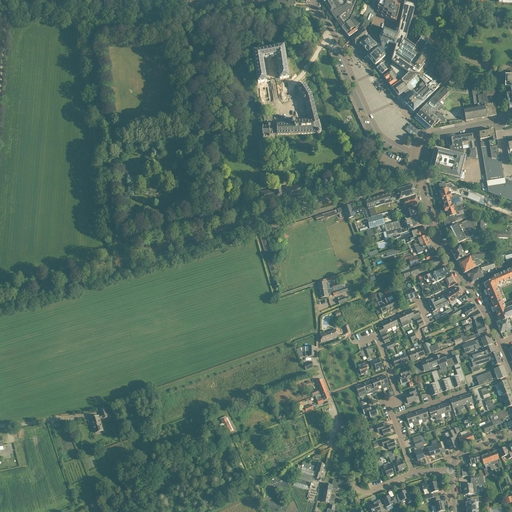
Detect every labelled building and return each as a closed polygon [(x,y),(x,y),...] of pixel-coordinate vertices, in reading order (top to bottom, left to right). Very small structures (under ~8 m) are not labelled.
[(328,0),(324,2),(331,12),(341,8),(342,7),(344,8),(347,0),(328,0)] [(332,14),(336,20),(344,14),(345,13),(347,13),(348,10),(351,11),(354,3),(355,0),(347,0),(344,8),(342,7),(341,8),(331,12),(332,14)] [(401,2),(401,0),(381,0),(378,8),(376,14),(377,14),(374,21),(393,30),(396,22),(398,12),(399,9),(401,2)] [(511,0),(466,0),(467,4),(471,4),(470,8),(476,8),(476,7),(482,8),(482,5),(481,5),(481,2),(482,2),(482,0),(499,0),(499,3),(511,3),(511,71),(510,72),(510,76),(505,76),(505,88),(510,88),(510,89),(510,90),(511,94),(506,95),(509,109),(511,108),(511,0)] [(403,83),(393,90),(398,97),(404,92),(409,96),(403,102),(414,113),(417,110),(416,110),(448,79),(447,78),(442,84),(441,83),(438,87),(435,83),(436,80),(437,81),(437,80),(436,80),(441,64),(445,67),(446,67),(433,58),(433,59),(432,60),(428,57),(435,48),(421,38),(415,47),(405,41),(415,6),(406,3),(405,3),(405,2),(404,2),(397,35),(399,35),(395,46),(396,46),(395,48),(393,54),(390,67),(391,69),(399,80),(400,79),(403,83)] [(356,45),(359,42),(366,36),(367,36),(378,9),(369,5),(364,16),(364,20),(365,21),(364,23),(362,26),(363,28),(351,39),(356,45)] [(336,20),(341,27),(347,23),(346,23),(350,20),(348,18),(350,16),(349,15),(350,14),(351,11),(348,10),(347,13),(345,13),(344,14),(336,20)] [(341,27),(346,33),(352,28),(353,29),(357,26),(358,26),(358,25),(357,25),(358,24),(358,25),(362,20),(360,19),(357,23),(356,21),(357,17),(352,15),(350,20),(346,23),(347,23),(341,27)] [(352,28),(346,33),(349,37),(353,34),(357,31),(359,29),(358,28),(359,27),(358,26),(357,26),(353,29),(352,28)] [(372,62),(375,66),(386,56),(395,48),(396,46),(395,46),(399,35),(397,35),(394,34),(391,32),(383,29),(380,36),(379,38),(374,50),(370,54),(367,57),(371,60),(372,62)] [(369,53),(370,54),(374,50),(379,38),(380,36),(378,33),(376,35),(377,37),(374,39),(371,35),(368,37),(367,36),(366,36),(360,42),(359,42),(360,44),(368,54),(369,53)] [(288,77),(287,67),(284,46),(252,51),(258,86),(259,86),(261,98),(262,101),(263,105),(264,105),(265,108),(268,107),(270,107),(273,106),(272,104),(274,104),(273,100),(274,99),(271,84),(270,80),(266,81),(262,58),(265,57),(265,58),(274,57),(274,56),(276,56),(280,79),(288,77)] [(395,48),(386,56),(389,58),(393,54),(395,48)] [(382,64),(380,66),(376,69),(382,75),(387,70),(384,66),(382,64)] [(390,86),(391,87),(399,80),(391,69),(387,73),(388,75),(384,77),(383,77),(390,86)] [(391,87),(393,90),(403,83),(400,79),(399,80),(391,87)] [(443,87),(448,92),(451,90),(466,92),(467,85),(448,83),(443,87)] [(321,131),(321,130),(312,95),(305,84),(295,90),(298,95),(299,95),(302,100),(306,118),(306,121),(295,121),(295,120),(293,118),(291,119),(290,120),(290,127),(281,127),(276,127),(273,128),(273,135),(276,135),(281,135),(316,135),(317,136),(318,136),(319,136),(320,136),(320,135),(321,135),(321,134),(322,133),(322,132),(321,132),(321,131)] [(496,108),(494,88),(483,88),(483,87),(476,86),(479,104),(481,104),(482,107),(484,106),(486,118),(496,116),(495,108),(496,108)] [(429,101),(417,115),(431,128),(433,126),(433,127),(436,124),(436,125),(438,122),(439,123),(447,122),(447,120),(439,114),(436,111),(438,109),(440,110),(443,107),(441,105),(442,105),(438,102),(448,92),(443,87),(429,101)] [(484,106),(482,107),(464,109),(464,115),(465,120),(465,121),(486,118),(484,106)] [(263,138),(270,138),(270,135),(273,135),(273,128),(270,127),(270,125),(269,124),(266,125),(266,127),(262,128),(263,138)] [(488,192),(501,197),(508,180),(505,179),(504,179),(501,165),(502,165),(501,160),(499,159),(494,130),(479,133),(479,138),(481,143),(480,143),(481,148),(487,182),(488,192)] [(473,134),(461,136),(462,146),(463,149),(469,148),(470,150),(475,149),(474,141),(474,139),(473,134)] [(448,146),(449,151),(464,154),(463,149),(462,146),(461,136),(454,137),(450,137),(448,139),(449,145),(448,146)] [(449,151),(435,148),(429,171),(434,173),(441,174),(460,179),(466,155),(449,151)] [(326,160),(305,165),(306,169),(327,164),(326,160)] [(508,180),(501,197),(511,201),(511,181),(510,181),(508,181),(508,180)] [(444,184),(439,185),(441,191),(439,191),(440,193),(448,191),(447,189),(450,188),(451,192),(478,200),(479,196),(466,191),(466,189),(451,184),(450,184),(450,183),(445,185),(444,183),(444,184)] [(302,185),(285,188),(280,189),(278,189),(276,190),(260,192),(261,199),(259,199),(259,203),(263,202),(263,200),(278,197),(279,197),(281,197),(304,193),(302,185)] [(397,191),(398,195),(414,190),(413,186),(397,191)] [(395,201),(396,201),(402,199),(415,195),(414,190),(398,195),(399,197),(395,198),(395,199),(394,200),(395,201)] [(448,191),(440,193),(440,196),(441,196),(443,201),(457,197),(456,195),(450,197),(449,193),(448,193),(448,191)] [(368,209),(374,208),(384,204),(385,205),(391,203),(390,198),(388,193),(365,201),(367,205),(368,209)] [(402,199),(396,201),(397,204),(402,202),(404,208),(417,205),(415,196),(415,195),(402,199)] [(457,197),(443,201),(445,207),(452,205),(453,207),(463,205),(463,204),(462,202),(460,202),(459,198),(458,196),(457,197)] [(441,208),(440,209),(442,218),(443,217),(463,212),(467,211),(465,207),(463,205),(453,207),(452,205),(445,207),(441,208)] [(347,215),(348,215),(349,219),(353,217),(353,215),(363,212),(363,211),(361,207),(351,210),(350,206),(344,207),(345,211),(347,216),(347,215)] [(377,216),(374,208),(368,209),(371,218),(377,216)] [(406,210),(404,212),(402,213),(403,215),(405,214),(405,218),(410,217),(419,215),(417,208),(406,210)] [(443,217),(442,218),(445,226),(446,226),(449,225),(449,224),(450,224),(454,223),(458,221),(465,218),(470,216),(467,211),(463,212),(443,217)] [(384,222),(382,214),(367,219),(370,229),(385,224),(384,222)] [(406,219),(403,220),(404,224),(407,223),(408,230),(413,228),(422,226),(419,217),(406,220),(406,219)] [(475,229),(475,220),(467,222),(462,224),(461,223),(451,229),(455,237),(463,234),(462,232),(467,229),(475,229)] [(384,225),(386,232),(400,228),(398,221),(392,223),(388,224),(385,225),(384,225)] [(386,232),(388,239),(397,236),(400,234),(402,234),(400,228),(386,232)] [(399,239),(399,240),(400,241),(401,241),(405,239),(407,244),(410,243),(411,242),(411,241),(421,238),(426,236),(423,228),(418,230),(400,236),(401,238),(400,238),(399,238),(399,239)] [(463,234),(455,237),(458,244),(465,240),(468,238),(468,236),(474,233),(478,234),(478,231),(477,231),(478,230),(473,230),(467,230),(465,231),(465,232),(463,234)] [(410,243),(407,244),(409,248),(410,250),(415,248),(420,246),(429,242),(428,240),(426,236),(421,238),(411,241),(411,242),(410,243)] [(415,248),(410,250),(412,254),(413,254),(414,256),(416,255),(423,252),(423,251),(424,250),(425,248),(430,244),(429,242),(420,246),(415,248)] [(425,248),(424,250),(424,251),(426,254),(427,256),(429,256),(429,255),(435,251),(435,250),(431,245),(430,244),(425,248)] [(451,252),(456,261),(465,256),(470,254),(466,247),(460,246),(451,252)] [(427,256),(424,257),(426,260),(436,257),(438,256),(435,251),(429,255),(429,256),(427,256)] [(417,257),(414,258),(413,258),(412,255),(404,258),(405,261),(409,260),(410,266),(418,263),(417,257)] [(463,261),(459,263),(462,268),(465,273),(466,273),(470,270),(476,267),(481,264),(480,264),(480,262),(479,261),(484,257),(481,257),(477,257),(474,259),(471,259),(470,257),(463,261)] [(429,262),(415,268),(417,274),(424,272),(423,269),(430,266),(432,269),(444,264),(440,258),(429,262)] [(501,260),(494,262),(489,264),(483,266),(480,267),(478,268),(471,271),(466,274),(468,277),(469,278),(485,270),(486,271),(495,268),(496,269),(496,271),(507,265),(507,264),(505,260),(505,259),(501,260)] [(452,275),(449,271),(446,266),(445,267),(427,275),(426,275),(425,274),(420,277),(413,279),(414,282),(420,280),(422,286),(427,285),(427,286),(430,285),(432,284),(434,291),(435,291),(436,293),(436,294),(443,290),(439,281),(444,279),(452,275)] [(417,274),(415,268),(409,270),(408,267),(401,270),(402,274),(403,274),(404,278),(411,275),(412,277),(417,274)] [(511,268),(492,277),(493,280),(496,287),(511,279),(511,268)] [(485,270),(469,278),(472,282),(476,280),(483,277),(483,276),(487,274),(486,271),(485,270)] [(318,283),(319,291),(330,289),(329,282),(338,279),(337,275),(323,280),(323,282),(318,283)] [(457,283),(454,279),(446,283),(448,288),(457,283)] [(493,280),(483,284),(500,322),(506,319),(505,316),(506,316),(505,313),(504,314),(503,312),(507,310),(504,305),(496,287),(493,280)] [(330,289),(319,291),(320,298),(328,297),(328,294),(333,293),(334,296),(338,295),(345,292),(343,286),(342,282),(331,285),(332,288),(330,289)] [(458,287),(451,292),(456,300),(459,298),(462,303),(467,299),(463,293),(462,294),(458,287)] [(414,288),(404,293),(407,301),(417,297),(414,288)] [(390,310),(385,299),(381,292),(378,294),(381,300),(382,299),(383,300),(382,300),(384,304),(379,306),(379,307),(379,308),(380,310),(381,310),(382,314),(390,310)] [(446,294),(450,304),(456,300),(451,292),(446,295),(446,294)] [(446,294),(440,297),(444,306),(450,304),(446,294)] [(337,299),(339,304),(346,301),(344,296),(337,299)] [(434,300),(439,310),(439,309),(444,306),(440,297),(434,300)] [(387,298),(385,299),(390,310),(397,307),(394,299),(389,302),(387,298)] [(439,310),(434,300),(428,303),(432,312),(439,310)] [(507,310),(503,312),(504,314),(505,313),(506,316),(505,316),(506,319),(507,319),(510,318),(511,317),(511,301),(504,305),(507,310)] [(473,305),(463,310),(465,315),(466,315),(467,317),(468,316),(478,310),(477,309),(474,304),(473,305)] [(452,314),(454,317),(461,313),(459,309),(452,314)] [(415,321),(416,320),(421,318),(418,311),(413,313),(411,310),(405,313),(408,320),(413,318),(415,321)] [(478,310),(468,316),(470,320),(472,323),(482,318),(480,314),(478,310)] [(404,322),(408,320),(405,313),(398,316),(400,321),(401,323),(402,325),(405,324),(404,322)] [(395,317),(388,321),(392,328),(393,330),(397,328),(399,327),(398,325),(397,322),(395,317)] [(465,329),(463,330),(464,332),(471,329),(470,328),(472,327),(473,329),(476,328),(485,325),(482,318),(472,323),(468,324),(468,325),(464,326),(465,329)] [(500,322),(497,323),(501,333),(506,331),(506,332),(511,329),(511,322),(510,318),(507,319),(506,319),(500,322)] [(342,323),(343,327),(346,334),(350,332),(348,325),(347,325),(346,321),(342,323)] [(378,329),(381,336),(386,334),(386,333),(387,332),(386,330),(392,328),(388,321),(381,324),(383,327),(378,329)] [(485,325),(476,328),(478,334),(486,331),(487,331),(486,328),(485,325)] [(320,334),(321,343),(338,337),(336,329),(320,334)] [(465,337),(464,334),(462,335),(455,337),(455,338),(451,339),(446,341),(447,343),(450,343),(452,343),(453,341),(454,341),(455,344),(462,342),(461,339),(465,337)] [(492,344),(489,336),(474,341),(477,349),(482,347),(482,348),(492,344)] [(474,341),(462,346),(465,353),(463,354),(464,356),(468,355),(467,353),(477,349),(474,341)] [(431,352),(429,347),(427,343),(423,344),(428,354),(431,352)] [(430,347),(432,353),(439,350),(437,344),(430,347)] [(492,344),(482,348),(483,350),(485,350),(485,351),(479,352),(473,354),(472,354),(473,357),(473,359),(475,358),(486,355),(495,352),(492,344)] [(425,355),(422,348),(421,345),(414,347),(414,348),(415,350),(418,358),(425,355)] [(305,356),(309,356),(309,357),(315,356),(314,346),(308,347),(309,351),(305,352),(305,356)] [(368,349),(364,350),(367,359),(371,357),(370,354),(372,353),(373,352),(371,348),(368,350),(368,349)] [(415,350),(414,348),(407,351),(408,353),(409,356),(411,361),(418,358),(415,350)] [(403,355),(399,356),(402,364),(409,361),(407,357),(406,354),(405,351),(402,352),(403,355)] [(471,368),(476,366),(475,366),(482,364),(491,361),(493,366),(501,363),(497,352),(489,355),(469,361),(471,368)] [(456,364),(453,358),(447,360),(444,354),(440,356),(440,355),(434,357),(434,358),(421,363),(421,365),(420,365),(422,369),(423,369),(424,370),(430,368),(441,364),(442,369),(456,364)] [(402,364),(399,356),(395,358),(394,355),(391,357),(392,359),(395,366),(402,364)] [(369,361),(372,369),(375,368),(376,370),(383,368),(379,359),(375,360),(375,359),(369,361)] [(312,362),(304,365),(305,369),(306,370),(314,367),(312,362)] [(358,370),(360,371),(361,375),(365,374),(369,373),(367,369),(369,368),(367,362),(361,364),(362,366),(358,367),(359,369),(358,370)] [(457,375),(451,377),(453,384),(455,388),(461,386),(459,381),(465,379),(459,364),(454,366),(457,375)] [(500,380),(507,377),(503,366),(494,370),(476,377),(479,386),(498,379),(500,380)] [(400,372),(402,377),(399,378),(401,384),(410,381),(409,379),(411,378),(408,369),(400,372)] [(440,381),(437,371),(432,372),(435,382),(428,385),(432,396),(438,393),(436,389),(442,387),(440,381)] [(385,375),(378,378),(381,386),(382,388),(382,389),(387,387),(386,384),(388,383),(385,375)] [(451,377),(440,381),(442,387),(443,392),(449,390),(448,386),(453,384),(451,377)] [(374,387),(373,388),(374,392),(379,390),(378,387),(381,386),(378,378),(371,381),(374,387)] [(313,396),(317,395),(321,393),(321,391),(326,389),(322,380),(316,382),(317,386),(318,386),(320,390),(318,391),(317,389),(311,391),(313,396)] [(498,384),(500,390),(508,387),(506,380),(498,384)] [(370,381),(362,384),(365,391),(368,391),(369,394),(375,392),(374,392),(373,388),(372,388),(370,381)] [(365,391),(362,384),(355,387),(358,394),(360,397),(367,395),(365,391)] [(500,390),(502,396),(510,393),(508,387),(500,390)] [(321,393),(317,395),(319,400),(317,401),(318,404),(324,402),(323,401),(330,398),(326,389),(321,391),(321,393)] [(405,396),(408,404),(415,401),(413,396),(416,395),(414,389),(408,391),(410,394),(405,396)] [(470,393),(463,396),(467,408),(474,405),(473,402),(470,393)] [(502,396),(504,402),(511,398),(511,397),(510,393),(502,396)] [(463,396),(457,398),(461,410),(463,409),(464,409),(463,405),(466,404),(467,408),(463,396)] [(461,410),(457,398),(450,400),(453,409),(456,407),(458,411),(459,415),(462,414),(462,413),(461,410)] [(448,403),(442,405),(446,417),(449,416),(448,412),(451,411),(448,403)] [(364,414),(369,413),(371,418),(378,415),(375,407),(370,408),(369,405),(362,408),(364,414)] [(442,405),(435,407),(439,419),(440,420),(442,420),(441,418),(442,418),(441,414),(444,413),(446,417),(442,405)] [(437,420),(439,419),(435,407),(428,410),(430,414),(431,418),(435,417),(436,420),(437,420)] [(100,410),(100,411),(102,415),(99,416),(91,418),(96,433),(103,431),(100,419),(103,419),(109,417),(106,408),(100,410)] [(426,409),(419,411),(423,423),(426,422),(425,418),(429,417),(426,409)] [(505,410),(489,416),(492,424),(493,426),(499,423),(501,427),(504,426),(502,421),(504,420),(505,424),(507,423),(509,428),(511,426),(511,409),(506,412),(505,410)] [(419,411),(413,414),(417,425),(419,424),(419,421),(422,420),(423,423),(419,411)] [(417,425),(413,414),(406,416),(409,424),(412,423),(414,426),(417,425)] [(492,424),(489,416),(487,417),(488,421),(485,422),(486,425),(480,427),(481,432),(484,431),(485,433),(486,433),(487,433),(489,432),(495,430),(493,426),(492,424)] [(227,418),(218,422),(219,425),(217,426),(218,429),(221,428),(224,435),(233,431),(227,418)] [(463,421),(464,425),(466,429),(471,427),(472,427),(474,426),(472,421),(470,422),(469,419),(463,421)] [(377,426),(376,426),(378,433),(382,431),(383,435),(387,434),(387,433),(391,432),(390,431),(391,430),(390,427),(389,427),(389,425),(384,427),(383,424),(382,424),(377,426)] [(454,434),(452,431),(448,433),(450,438),(446,439),(447,442),(448,445),(449,444),(451,450),(458,447),(454,439),(456,438),(454,434)] [(466,431),(463,432),(468,443),(470,442),(474,440),(471,433),(466,435),(466,434),(468,433),(466,431)] [(468,443),(463,432),(460,433),(461,436),(463,435),(463,436),(459,438),(462,445),(466,444),(468,443)] [(388,438),(382,440),(381,441),(383,447),(387,445),(388,450),(392,448),(392,447),(396,446),(395,445),(396,444),(395,441),(394,441),(394,439),(389,441),(388,438)] [(414,443),(416,447),(413,447),(415,451),(414,452),(416,457),(415,457),(417,461),(421,460),(421,459),(424,458),(422,452),(424,451),(425,453),(425,452),(424,448),(421,440),(414,443)] [(440,453),(439,448),(438,445),(436,440),(431,441),(432,444),(433,447),(427,448),(429,452),(430,457),(435,455),(435,456),(440,454),(440,453)] [(498,450),(502,457),(507,455),(508,459),(511,457),(511,453),(511,452),(508,453),(506,447),(498,450)] [(496,451),(488,454),(492,465),(497,463),(499,468),(501,467),(500,462),(499,460),(496,451)] [(469,458),(466,459),(468,465),(465,466),(467,474),(470,473),(469,468),(472,467),(471,464),(480,462),(478,454),(469,457),(469,458)] [(492,465),(488,454),(481,457),(484,465),(489,463),(490,465),(489,465),(491,470),(494,469),(492,465)] [(397,461),(392,463),(393,465),(395,470),(398,469),(399,471),(401,470),(402,470),(404,469),(405,468),(404,464),(404,463),(403,461),(402,461),(401,458),(400,457),(399,457),(398,457),(398,458),(397,459),(397,460),(397,461)] [(316,467),(305,464),(312,460),(311,458),(302,463),(301,466),(298,465),(298,468),(301,469),(298,479),(313,483),(314,478),(320,480),(321,474),(323,475),(326,465),(324,464),(323,463),(321,463),(320,463),(317,463),(316,467)] [(393,475),(393,474),(393,473),(392,469),(393,469),(391,465),(390,466),(390,465),(386,467),(386,466),(383,467),(381,462),(380,462),(380,461),(377,462),(383,475),(386,474),(387,476),(389,475),(390,476),(393,475)] [(480,476),(470,477),(471,484),(464,485),(465,495),(473,494),(472,486),(478,485),(478,486),(479,487),(481,486),(481,485),(483,485),(483,476),(480,476)] [(338,484),(339,480),(335,479),(335,480),(329,479),(328,484),(325,484),(324,491),(331,492),(332,489),(337,490),(338,484)] [(421,485),(423,489),(430,487),(432,493),(438,491),(436,482),(434,482),(434,481),(421,485)] [(399,494),(397,495),(398,498),(397,498),(399,502),(401,501),(405,499),(407,504),(413,501),(413,499),(411,495),(410,494),(407,495),(405,490),(403,491),(400,492),(399,493),(399,494)] [(324,491),(322,498),(334,500),(335,495),(331,494),(331,492),(324,491)] [(394,496),(391,498),(390,496),(387,497),(386,496),(385,497),(384,498),(382,499),(386,508),(392,505),(392,506),(397,504),(394,496)] [(466,503),(467,511),(476,511),(479,511),(478,503),(478,502),(478,498),(467,499),(468,503),(466,503)] [(439,499),(434,500),(432,500),(432,504),(434,504),(436,511),(441,511),(445,511),(443,502),(440,502),(439,499)] [(384,511),(384,510),(382,506),(379,507),(376,501),(373,503),(373,504),(369,506),(371,510),(369,511),(384,511)]
